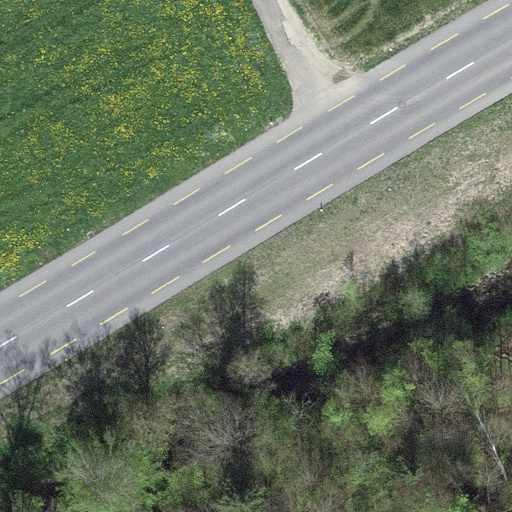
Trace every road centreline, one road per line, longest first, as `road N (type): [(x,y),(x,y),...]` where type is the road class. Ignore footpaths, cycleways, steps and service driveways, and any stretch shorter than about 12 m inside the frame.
road 1 (primary): [(341,140),(0,337)]
road 2 (primary): [(511,42),(341,140)]
road 3 (unclassified): [(341,140),(276,0)]
